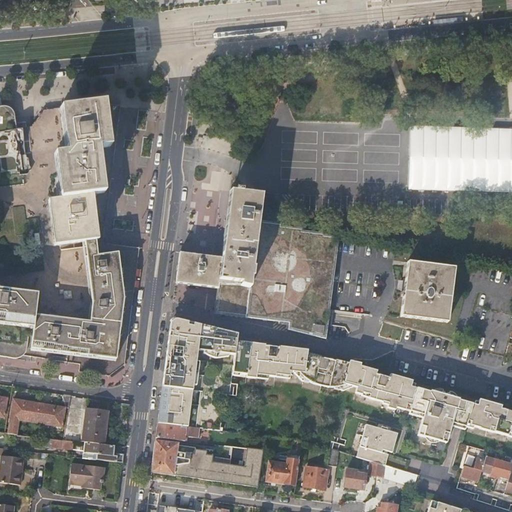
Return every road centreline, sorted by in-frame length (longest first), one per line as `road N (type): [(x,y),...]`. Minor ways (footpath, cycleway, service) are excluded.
road 1 (residential): [(153,301),(356,352),(370,339),(511,372)]
road 2 (secondary): [(153,301),(179,54)]
road 3 (residential): [(133,482),(330,511)]
road 4 (secondary): [(0,70),(179,54)]
road 5 (secondary): [(176,16),(0,35)]
road 6 (secondary): [(179,54),(350,40)]
road 7 (secondary): [(339,0),(176,16)]
road 8 (secondary): [(350,40),(511,23)]
road 9 (residential): [(143,395),(0,376)]
